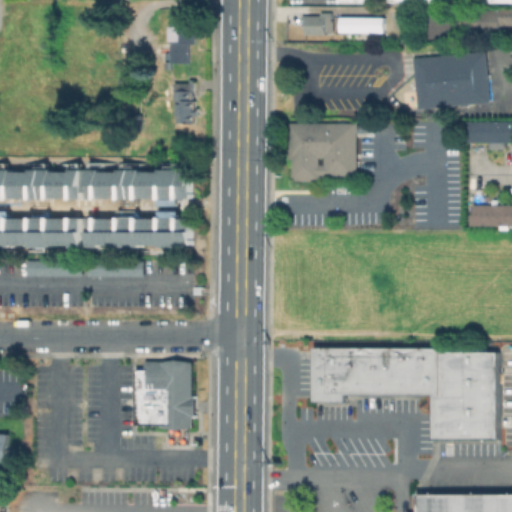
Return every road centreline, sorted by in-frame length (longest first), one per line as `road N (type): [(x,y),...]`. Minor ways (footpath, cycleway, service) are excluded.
road 1 (primary): [(238,511),(242,0)]
road 2 (residential): [(239,334),(0,333)]
